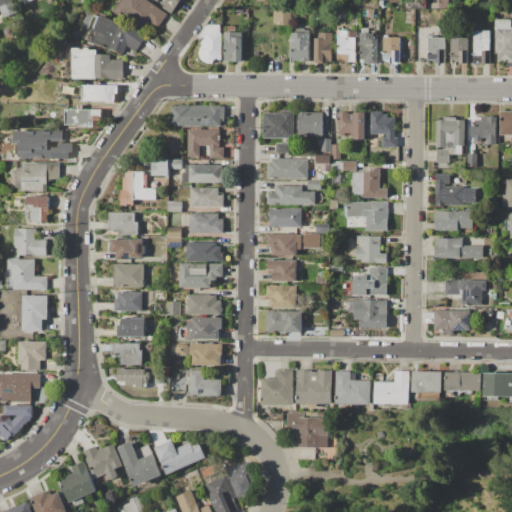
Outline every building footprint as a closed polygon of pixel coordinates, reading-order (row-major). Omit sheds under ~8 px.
[(0,0),(10,0),(11,3),(14,3),(18,13),(4,18),(3,15),(0,16),(0,0)] [(119,0),(147,0),(168,15),(152,37),(115,11),(116,9),(114,8),(119,0)] [(182,0),(172,14),(163,8),(164,7),(155,0),(182,0)] [(273,9),(291,9),(291,26),(284,26),(284,25),(273,24),(273,9)] [(94,10),(113,18),(112,20),(126,26),(116,52),(86,40),(90,30),(87,29),(94,10)] [(496,19),(511,19),(511,63),(497,63),(497,55),(495,55),(496,19)] [(221,34),(221,42),(222,42),(222,60),(216,60),(214,63),(210,64),(206,63),(203,62),(200,59),(199,54),(200,49),(203,45),(201,44),(206,37),(206,27),(208,27),(208,25),(221,25),(221,28),(220,34),(221,34)] [(126,26),(133,28),(127,46),(123,55),(116,52),(126,26)] [(225,26),(236,27),(236,33),(243,33),(243,62),(224,62),(225,26)] [(133,28),(145,38),(136,53),(127,46),(133,28)] [(291,61),(309,61),(309,29),(292,29),(291,61)] [(361,29),(369,29),(369,34),(374,34),(374,40),(378,40),(378,63),(360,63),(361,29)] [(336,31),(357,32),(357,62),(335,62),(336,54),(337,54),(337,35),(336,35),(336,31)] [(474,31),(490,31),(490,55),(491,55),(491,59),(490,59),(490,66),(482,66),(482,64),(474,64),(474,55),(474,31)] [(332,33),(332,53),(331,53),(331,63),(315,63),(315,38),(318,39),(319,33),(332,33)] [(382,36),(388,36),(388,38),(401,38),(400,64),(390,64),(390,63),(383,63),(384,53),(380,53),(380,40),(382,40),(382,36)] [(429,38),(446,38),(445,64),(434,64),(435,61),(429,60),(429,38)] [(468,39),(468,65),(461,65),(461,63),(451,63),(452,54),(452,39),(468,39)] [(74,79),(74,48),(80,48),(80,49),(84,49),(84,48),(90,48),(90,50),(97,50),(97,55),(97,79),(74,79)] [(97,55),(111,55),(111,59),(121,59),(121,57),(124,57),(124,79),(97,79),(97,55)] [(84,86),(89,86),(89,84),(91,84),(91,86),(95,86),(95,81),(100,81),(100,86),(119,86),(119,94),(116,94),(116,103),(107,103),(107,101),(84,101),(84,86)] [(171,106),(224,106),(224,123),(226,123),(226,127),(178,127),(178,125),(171,125),(171,106)] [(66,110),(103,110),(103,121),(99,121),(99,127),(93,127),(93,125),(66,125),(66,110)] [(294,111),(294,138),(264,138),(264,114),(281,114),(281,111),(294,111)] [(501,111),(511,111),(511,139),(500,139),(501,111)] [(298,112),(324,112),(324,136),(298,136),(298,112)] [(371,112),(383,112),(383,115),(388,115),(388,118),(395,118),(395,137),(398,137),(398,147),(382,147),(382,141),(378,141),(379,134),(371,134),(371,112)] [(366,113),(365,140),(354,140),(354,134),(346,133),(346,136),(339,136),(339,134),(337,134),(337,113),(349,113),(349,114),(355,114),(355,113),(366,113)] [(497,116),(496,145),(473,145),(473,140),(472,140),(472,126),(477,126),(477,117),(480,117),(480,116),(497,116)] [(437,120),(443,120),(443,117),(456,117),(456,120),(464,120),(464,147),(462,147),(461,156),(450,156),(450,148),(437,148),(437,120)] [(189,130),(220,130),(220,148),(224,148),(224,159),(210,159),(210,146),(200,146),(200,158),(188,158),(189,130)] [(14,131),(66,132),(66,143),(69,143),(69,159),(10,159),(10,157),(6,157),(6,153),(10,153),(10,150),(16,150),(16,144),(13,144),(13,136),(14,136),(14,131)] [(366,135),(374,135),(373,147),(366,147),(366,135)] [(322,139),(331,139),(330,152),(322,152),(322,139)] [(276,144),(291,144),(291,154),(287,154),(287,153),(276,153),(276,144)] [(332,145),(341,145),(341,159),(332,159),(332,145)] [(437,148),(450,148),(450,156),(450,165),(437,165),(437,148)] [(467,154),(477,154),(477,168),(467,168),(467,154)] [(330,156),(330,164),(321,164),(316,164),(316,156),(330,156)] [(309,159),(308,178),(268,178),(268,162),(272,162),(272,159),(309,159)] [(182,160),(182,169),(160,169),(160,176),(152,176),(152,160),(182,160)] [(343,161),(343,170),(331,170),(331,161),(343,161)] [(343,161),(355,162),(355,161),(361,161),(361,165),(357,165),(357,170),(343,170),(343,161)] [(22,163),(61,163),(60,178),(48,183),(48,192),(22,192),(22,187),(15,187),(15,167),(22,167),(22,163)] [(321,164),(330,164),(330,172),(321,172),(321,164)] [(223,166),(223,183),(190,183),(190,165),(223,166)] [(379,171),(352,170),(352,197),(386,198),(387,189),(379,188),(379,171)] [(134,172),(134,200),(134,206),(130,206),(130,207),(126,207),(126,206),(121,206),(122,190),(124,190),(124,177),(128,177),(128,172),(134,172)] [(134,172),(144,172),(144,188),(157,189),(157,200),(134,200),(134,172)] [(463,206),(436,205),(436,174),(450,174),(449,184),(445,184),(445,187),(463,187),(463,206)] [(511,206),(511,179),(505,179),(505,196),(502,196),(502,207),(511,206)] [(308,180),(322,181),(322,190),(308,190),(308,180)] [(316,205),(269,204),(269,202),(268,202),(268,196),(269,196),(269,194),(274,194),(274,192),(276,192),(276,186),(303,186),(303,192),(320,192),(323,195),(323,200),(320,203),(316,203),(316,205)] [(191,188),(219,188),(219,193),(224,193),(224,208),(191,207),(191,188)] [(8,194),(21,194),(20,202),(8,202),(8,194)] [(28,196),(49,197),(49,207),(50,207),(50,215),(48,215),(48,223),(30,223),(30,219),(28,219),(28,196)] [(330,200),(338,201),(338,209),(330,209),(330,200)] [(157,202),(168,202),(168,211),(157,210),(157,202)] [(182,202),(182,212),(168,211),(168,202),(182,202)] [(388,202),(345,202),(345,217),(366,217),(365,230),(387,230),(388,202)] [(270,209),(302,209),(301,228),(269,228),(269,218),(268,216),(268,213),(270,211),(270,209)] [(435,211),(473,212),(473,228),(458,228),(458,231),(435,231),(435,224),(436,224),(436,221),(435,221),(435,211)] [(109,213),(135,213),(135,223),(138,223),(138,235),(119,235),(119,232),(109,232),(109,213)] [(191,214),(219,214),(219,219),(223,219),(223,221),(224,221),(224,233),(190,233),(191,214)] [(316,224),(329,224),(329,233),(316,233),(316,224)] [(168,227),(181,228),(181,238),(168,238),(168,227)] [(15,229),(37,229),(37,231),(38,231),(38,239),(37,239),(37,240),(47,240),(47,256),(18,256),(18,246),(15,246),(15,229)] [(268,234),(298,235),(298,256),(272,255),(273,244),(268,244),(268,234)] [(357,236),(381,236),(381,254),(388,254),(388,263),(378,263),(378,262),(362,262),(362,260),(357,260),(357,247),(362,247),(362,245),(357,245),(357,236)] [(168,238),(181,238),(181,247),(168,247),(168,238)] [(435,238),(463,238),(463,246),(483,246),(483,258),(455,258),(435,258),(435,238)] [(112,240),(143,240),(143,246),(145,246),(145,253),(143,253),(143,258),(138,258),(138,259),(134,259),(134,258),(132,258),(132,260),(117,260),(117,253),(112,253),(112,240)] [(188,243),(217,243),(217,247),(222,247),(222,255),(224,255),(224,261),(188,261),(188,243)] [(9,259),(35,260),(35,276),(48,276),(48,290),(14,290),(14,281),(12,281),(12,269),(9,269),(9,259)] [(267,260),(297,260),(297,281),(273,281),(273,270),(267,270),(267,260)] [(180,263),(224,264),(224,277),(217,277),(217,282),(211,282),(211,288),(179,288),(180,263)] [(114,265),(144,265),(144,288),(114,287),(114,265)] [(387,296),(368,295),(368,296),(353,296),(353,275),(369,275),(369,273),(370,273),(370,267),(387,268),(387,296)] [(446,280),(485,281),(485,291),(481,291),(481,306),(462,306),(462,295),(446,295),(446,280)] [(267,286),(298,286),(298,308),(270,308),(270,297),(267,297),(267,286)] [(118,292),(142,292),(142,311),(116,311),(116,299),(118,299),(118,292)] [(188,295),(217,295),(217,301),(222,301),(222,315),(188,315),(188,295)] [(24,296),(48,296),(48,320),(43,320),(43,331),(24,331),(24,296)] [(355,300),(387,301),(387,328),(360,328),(360,319),(354,319),(355,300)] [(169,302),(181,302),(181,316),(169,316),(169,302)] [(485,309),(494,309),(494,320),(485,320),(485,309)] [(435,311),(471,311),(471,330),(454,330),(454,334),(443,334),(443,330),(435,330),(435,311)] [(266,312),(302,312),(302,332),(266,332),(266,312)] [(192,318),(212,318),(212,317),(219,317),(219,318),(222,318),(222,329),(219,329),(219,340),(180,340),(181,329),(187,329),(188,322),(192,322),(192,318)] [(121,318),(144,318),(144,338),(119,338),(119,325),(121,325),(121,318)] [(19,342),(46,342),(46,361),(41,361),(41,370),(22,370),(22,364),(19,364),(19,342)] [(113,343),(142,343),(142,365),(121,365),(121,354),(113,354),(113,343)] [(190,344),(194,344),(194,343),(202,343),(202,344),(205,344),(205,343),(213,343),(213,344),(223,344),(223,355),(222,355),(221,366),(192,366),(192,354),(190,354),(190,344)] [(176,345),(188,345),(188,356),(176,356),(176,352),(176,347),(176,345)] [(118,369),(145,369),(145,376),(149,376),(149,379),(147,379),(147,388),(145,388),(145,389),(136,389),(136,386),(126,386),(126,382),(118,382),(118,369)] [(189,370),(204,370),(204,379),(222,379),(222,397),(188,397),(188,385),(189,385),(189,370)] [(297,370),(312,371),(312,372),(318,372),(318,371),(333,371),(332,404),(317,404),(317,408),(307,408),(307,404),(297,404),(297,370)] [(293,406),(262,405),(262,378),(278,379),(278,371),(293,371),(293,406)] [(336,371),(351,371),(351,372),(356,372),(356,380),(371,380),(371,405),(336,405),(336,371)] [(410,372),(410,404),(375,404),(375,374),(383,374),(383,382),(395,382),(395,371),(410,372)] [(414,372),(443,372),(443,393),(413,393),(414,372)] [(446,373),(481,373),(481,391),(446,390),(446,373)] [(483,373),(511,373),(511,397),(483,397),(483,373)] [(3,374),(41,374),(41,385),(32,385),(32,403),(1,402),(1,397),(2,397),(3,390),(1,390),(1,386),(3,386),(3,374)] [(5,405),(33,406),(33,416),(18,416),(4,415),(5,405)] [(287,413),(303,414),(303,418),(328,418),(328,447),(299,447),(299,429),(287,429),(287,413)] [(18,416),(33,416),(23,428),(14,420),(18,416)] [(14,420),(23,428),(15,436),(14,437),(12,436),(5,443),(0,438),(0,435),(1,434),(0,433),(0,429),(3,426),(10,418),(14,420)] [(166,474),(155,448),(172,440),(176,449),(191,443),(192,446),(199,443),(205,457),(166,474)] [(118,448),(131,442),(135,450),(148,444),(162,475),(135,487),(118,448)] [(113,444),(123,466),(115,469),(118,477),(108,481),(105,474),(95,479),(83,452),(96,446),(98,450),(104,447),(104,448),(113,444)] [(225,469),(240,463),(241,465),(249,461),(261,489),(238,499),(225,469)] [(84,462),(97,491),(81,498),(84,503),(72,508),(59,480),(74,473),(71,467),(84,462)] [(217,511),(206,485),(225,477),(238,508),(233,511),(217,511)] [(31,498),(47,491),(48,494),(51,493),(53,495),(59,493),(60,496),(62,496),(65,503),(64,504),(68,511),(36,511),(34,507),(33,507),(31,502),(32,502),(31,498)] [(181,511),(175,497),(191,491),(199,509),(209,505),(211,511),(181,511)] [(126,511),(123,505),(129,503),(128,500),(137,497),(138,499),(139,499),(145,511),(126,511)] [(0,511),(29,500),(34,511),(0,511)]
